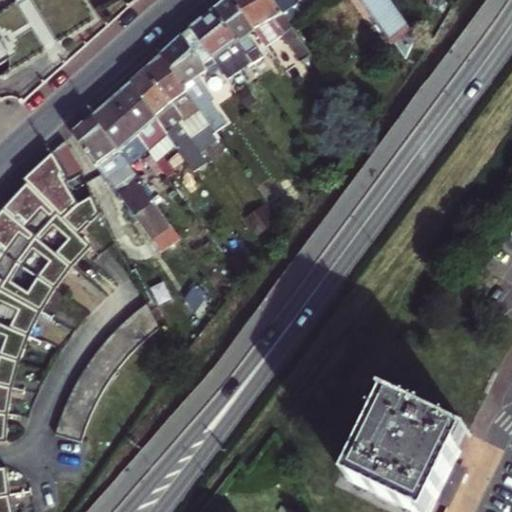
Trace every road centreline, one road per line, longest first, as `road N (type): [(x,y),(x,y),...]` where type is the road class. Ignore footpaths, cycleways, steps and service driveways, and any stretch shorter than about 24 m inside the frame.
road 1 (tertiary): [(511,24),(278,341)]
road 2 (residential): [(0,166),(185,0)]
road 3 (tertiary): [(278,341),(125,511)]
road 4 (tertiary): [(159,511),(278,341)]
